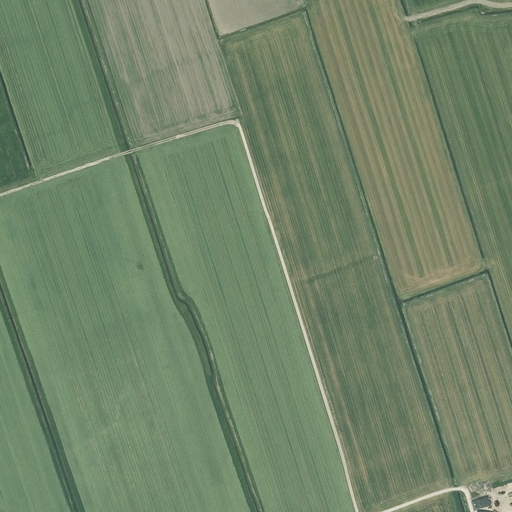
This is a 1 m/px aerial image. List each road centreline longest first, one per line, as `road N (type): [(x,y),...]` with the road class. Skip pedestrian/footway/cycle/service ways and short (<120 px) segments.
road 1 (track): [(356,511),(237,123),(0,195)]
road 2 (track): [(511,5),(473,2),(412,19),(397,0)]
